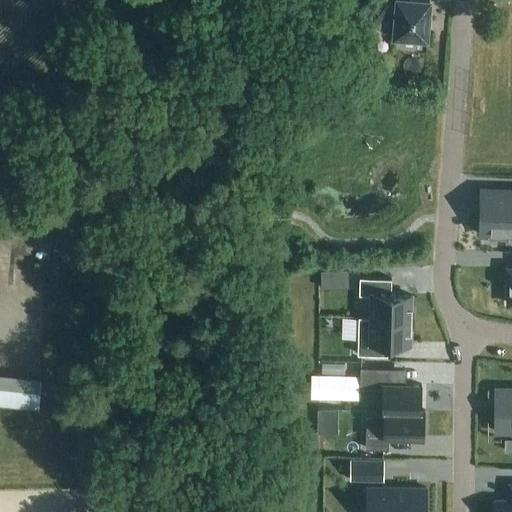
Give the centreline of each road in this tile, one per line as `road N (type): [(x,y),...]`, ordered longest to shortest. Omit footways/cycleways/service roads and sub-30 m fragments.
road 1 (residential): [(468,322),(452,315),(443,288),(464,0)]
road 2 (unclassified): [(0,137),(135,0)]
road 3 (residential): [(468,322),(463,511)]
